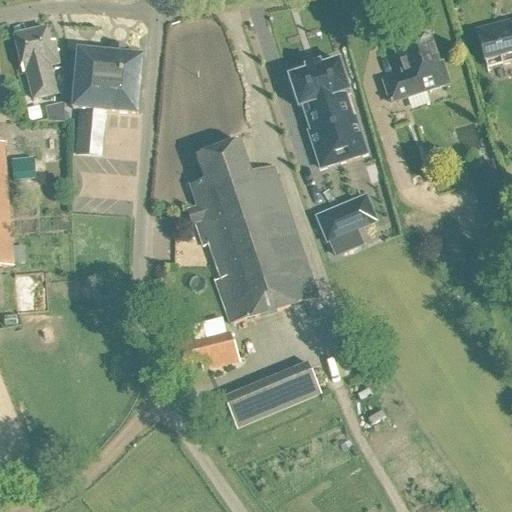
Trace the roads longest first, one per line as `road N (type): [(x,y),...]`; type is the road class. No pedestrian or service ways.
road 1 (residential): [(164,408),(147,371),(139,311),(155,14)]
road 2 (track): [(13,511),(62,493),(164,408)]
road 3 (residential): [(0,19),(62,8),(155,14)]
road 4 (residential): [(155,14),(281,0)]
road 5 (residential): [(164,408),(237,511)]
